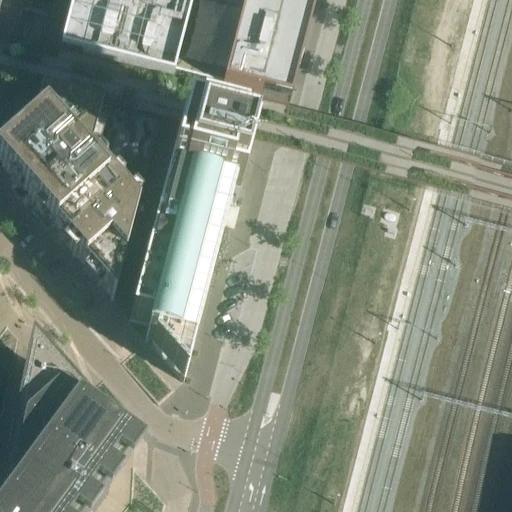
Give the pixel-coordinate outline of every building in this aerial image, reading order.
[(0,0),(0,30),(15,34),(15,33),(23,0),(0,0)] [(316,0),(76,0),(63,51),(82,56),(81,59),(287,113),(316,0)] [(14,163),(0,174),(0,176),(18,197),(21,200),(102,291),(112,302),(113,302),(159,124),(48,95),(47,98),(41,121),(40,122),(5,153),(14,163)] [(208,288),(232,197),(238,198),(251,148),(193,133),(193,134),(179,130),(129,322),(149,327),(145,341),(153,343),(151,348),(183,384),(208,288)] [(0,483),(0,511),(94,511),(99,506),(105,510),(118,492),(112,488),(121,477),(126,481),(139,463),(107,439),(49,373),(27,350),(17,402),(12,423),(9,441),(7,450),(0,483)] [(88,406),(104,413),(110,399),(95,392),(88,406)]
